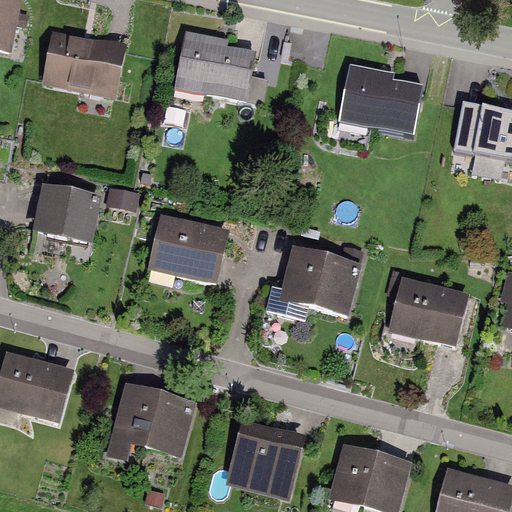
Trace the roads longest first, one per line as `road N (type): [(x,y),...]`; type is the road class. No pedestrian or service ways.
road 1 (residential): [(511,450),(0,307)]
road 2 (residential): [(511,44),(288,0)]
